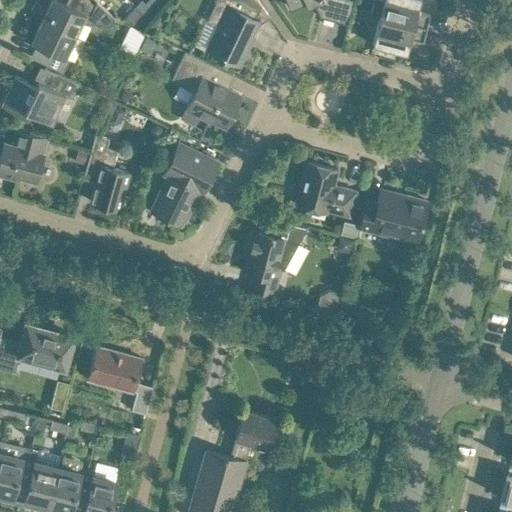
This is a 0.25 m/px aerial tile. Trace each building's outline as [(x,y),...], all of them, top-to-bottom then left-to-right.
[(97,1),(94,4),(89,0),(66,0),(65,2),(60,0),(49,0),(41,18),(75,34),(82,20),(110,25),(113,16),(97,1)] [(255,17),(261,3),(258,0),(215,0),(207,19),(218,24),(206,48),(240,64),(249,45),(245,43),(257,18),(255,17)] [(286,0),(289,6),(302,0),(312,0),(319,15),(335,20),(340,0),(286,0)] [(383,0),(380,14),(426,26),(430,13),(417,10),(419,0),(383,0)] [(135,5),(121,21),(134,27),(145,14),(135,5)] [(423,40),(426,26),(380,14),(372,43),(406,52),(410,37),(423,40)] [(64,56),(75,34),(41,18),(31,40),(44,47),(39,58),(63,70),(69,58),(64,56)] [(155,19),(147,28),(154,34),(162,25),(155,19)] [(154,40),(145,36),(139,48),(148,53),(154,40)] [(207,78),(214,64),(184,49),(175,70),(183,74),(179,83),(194,90),(186,106),(225,125),(240,94),(207,78)] [(14,75),(0,104),(22,114),(25,108),(46,118),(52,106),(58,108),(65,94),(72,97),(79,82),(44,65),(35,84),(14,75)] [(152,125),(150,130),(151,135),(155,137),(160,136),(162,130),(161,126),(157,123),(152,125)] [(3,140),(0,152),(0,173),(17,179),(18,175),(35,180),(43,151),(42,151),(47,135),(16,127),(11,142),(3,140)] [(94,136),(85,167),(98,171),(90,200),(119,208),(129,171),(112,166),(117,149),(106,146),(109,136),(95,133),(94,136)] [(168,174),(151,209),(182,224),(198,189),(202,191),(217,160),(179,142),(164,172),(168,174)] [(82,164),(86,149),(73,145),(69,160),(82,164)] [(306,160),(295,203),(327,211),(327,209),(349,215),(356,189),(341,185),(340,187),(334,185),(338,168),(306,160)] [(360,218),(358,226),(416,241),(422,219),(427,199),(407,194),(406,200),(379,193),(376,201),(365,199),(360,218)] [(268,215),(264,232),(252,229),(248,247),(252,248),(246,271),(253,273),(250,287),(273,293),(279,267),(283,268),(307,226),(268,215)] [(319,297),(317,309),(335,312),(340,294),(341,292),(329,290),(319,297)] [(359,298),(340,294),(335,312),(354,316),(359,298)] [(25,321),(19,341),(5,337),(0,355),(0,365),(15,370),(20,353),(64,365),(73,334),(55,329),(56,328),(43,324),(43,325),(25,321)] [(141,356),(97,344),(95,349),(93,350),(91,358),(92,360),(88,377),(136,390),(131,407),(145,411),(152,385),(139,381),(135,380),(141,356)] [(0,413),(7,415),(9,407),(0,404),(0,413)] [(24,419),(26,411),(9,407),(7,415),(24,419)] [(205,447),(186,511),(230,511),(246,458),(245,458),(250,440),(271,446),(279,417),(243,407),(229,454),(205,447)] [(66,430),(68,422),(51,418),(49,426),(66,430)] [(98,423),(82,419),(80,426),(96,430),(98,423)] [(134,457),(140,434),(127,430),(121,453),(134,457)] [(16,478),(21,456),(22,449),(0,443),(0,444),(0,496),(23,502),(29,481),(16,478)] [(47,504),(57,465),(21,456),(16,478),(29,481),(23,502),(37,506),(38,502),(47,504)] [(74,492),(79,471),(57,465),(47,504),(56,507),(55,511),(61,511),(82,511),(87,496),(74,492)] [(107,511),(116,480),(79,471),(74,492),(87,496),(82,511),(107,511)] [(511,473),(508,473),(501,497),(511,499),(511,473)]
